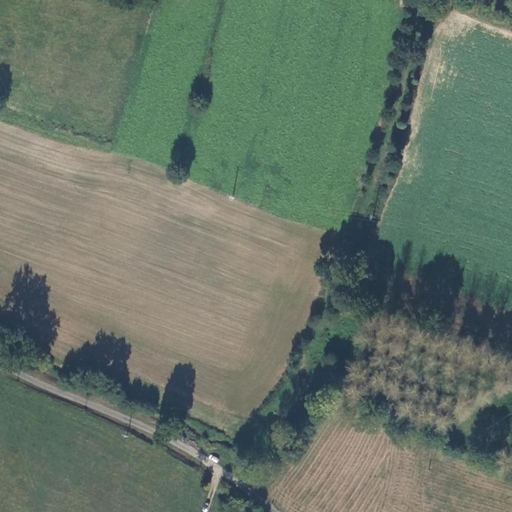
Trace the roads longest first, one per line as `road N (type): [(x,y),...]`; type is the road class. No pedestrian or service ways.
road 1 (track): [(426,0),(366,206),(287,393),(255,440),(221,470)]
road 2 (unclassified): [(0,358),(172,436),(270,511)]
